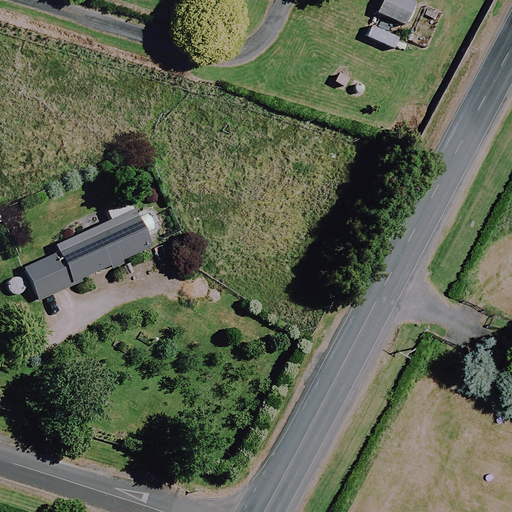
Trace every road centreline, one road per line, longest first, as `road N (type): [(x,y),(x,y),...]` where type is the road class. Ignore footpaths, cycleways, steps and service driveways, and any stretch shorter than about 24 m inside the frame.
road 1 (tertiary): [(263,511),(511,50)]
road 2 (residential): [(156,511),(0,463)]
